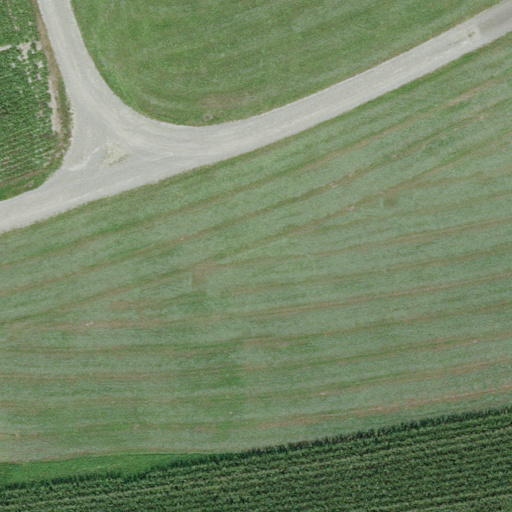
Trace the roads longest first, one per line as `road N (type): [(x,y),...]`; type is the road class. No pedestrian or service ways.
road 1 (track): [(0,214),(108,187),(348,101),(511,18)]
road 2 (track): [(58,0),(108,187)]
